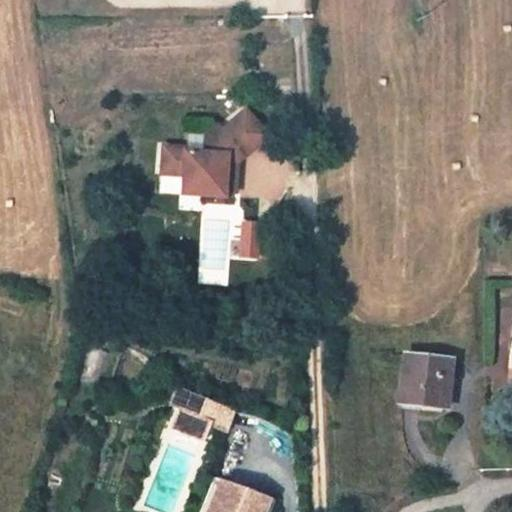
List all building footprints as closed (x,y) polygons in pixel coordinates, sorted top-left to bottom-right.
[(183,148),(161,147),(160,170),(181,171),(180,176),(180,184),(201,185),(201,197),(223,198),(223,193),(234,193),(235,175),(224,175),(224,162),(235,162),(266,135),(244,110),(221,131),(220,131),(220,136),(204,136),(203,153),(183,152),(183,148)] [(216,125),(204,136),(220,136),(220,131),(221,131),(216,125)] [(235,162),(224,162),(224,175),(235,175),(235,162)] [(449,361),(402,355),(397,403),(445,408),(447,385),(448,378),(449,361)] [(187,393),(177,389),(170,406),(181,410),(187,393)] [(232,408),(187,393),(181,410),(211,419),(210,423),(225,428),(232,408)] [(211,419),(181,410),(174,428),(204,439),(210,423),(211,419)] [(207,511),(221,480),(213,476),(198,511),(207,511)] [(261,511),(267,499),(221,480),(207,511),(261,511)]
